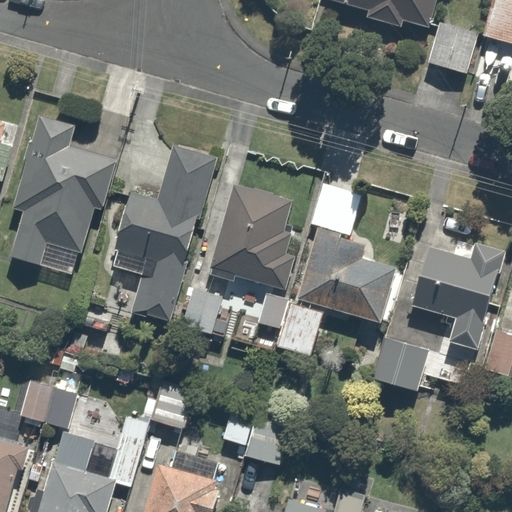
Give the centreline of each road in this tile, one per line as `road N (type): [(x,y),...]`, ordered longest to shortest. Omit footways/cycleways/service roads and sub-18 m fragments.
road 1 (residential): [(511,152),(154,51)]
road 2 (residential): [(154,51),(0,8)]
